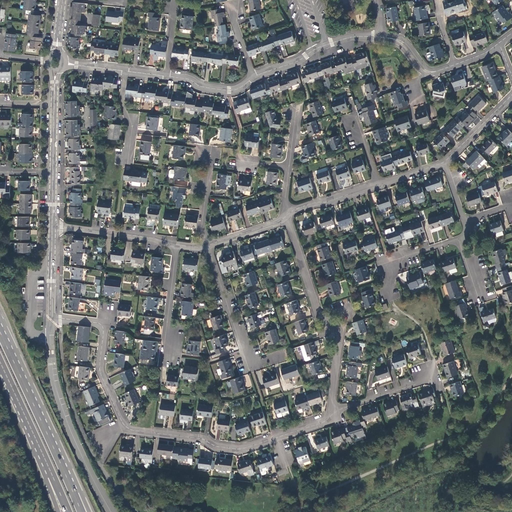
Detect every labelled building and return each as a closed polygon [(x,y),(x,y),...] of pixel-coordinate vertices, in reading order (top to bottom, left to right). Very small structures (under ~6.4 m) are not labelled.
[(35,11),(36,2),(25,0),(24,9),(24,12),(27,12),(32,13),(38,13),(39,11),(35,11)] [(248,0),(251,11),(261,10),(259,0),(248,0)] [(448,3),(443,4),(445,9),(444,10),(447,16),(452,14),(451,12),(456,10),(458,9),(459,11),(466,9),(464,3),(465,2),(464,0),(457,0),(455,1),(448,4),(448,3)] [(73,7),(71,7),(70,16),(74,16),(78,17),(79,12),(81,12),(86,13),(86,8),(85,8),(85,4),(74,2),(73,7)] [(413,17),(414,21),(428,19),(427,14),(426,14),(424,6),(414,8),(416,17),(413,17)] [(509,14),(502,6),(493,12),(499,22),(501,21),(503,24),(511,17),(511,15),(510,13),(509,14)] [(399,20),(396,7),(387,9),(389,22),(399,20)] [(215,19),(216,26),(218,26),(224,25),(222,17),(224,17),(224,12),(221,13),(220,9),(211,11),(213,19),(215,19)] [(119,21),(123,21),(124,12),(120,12),(120,13),(107,11),(106,21),(119,23),(119,21)] [(157,18),(157,13),(149,12),(148,17),(150,17),(148,30),(159,31),(161,18),(157,18)] [(38,15),(38,13),(32,13),(32,16),(30,16),(29,23),(39,25),(40,25),(41,16),(38,15)] [(263,27),(259,14),(249,17),(254,30),(263,27)] [(92,25),(100,26),(101,16),(94,15),(92,25)] [(192,30),(194,17),(183,15),(181,29),(192,30)] [(72,29),(72,33),(80,34),(84,35),(85,30),(86,30),(86,26),(82,26),(79,25),(79,23),(80,21),(74,20),(72,20),(70,29),(72,29)] [(30,32),(29,36),(32,37),(35,37),(36,33),(38,34),(40,25),(39,25),(29,23),(28,32),(30,32)] [(431,35),(428,23),(418,24),(421,37),(431,35)] [(227,32),(225,25),(224,25),(218,26),(219,34),(217,34),(218,42),(227,40),(227,37),(229,36),(229,32),(227,32)] [(292,31),(276,37),(279,45),(286,43),(286,44),(295,41),(292,31)] [(463,32),(452,36),(455,45),(467,42),(463,32)] [(16,45),(17,35),(6,33),(5,37),(6,38),(6,41),(5,50),(15,51),(16,45)] [(79,44),(80,34),(72,33),(72,37),(70,37),(70,39),(69,43),(69,47),(80,49),(80,44),(79,44)] [(473,35),(469,36),(472,46),(476,44),(476,46),(482,44),(484,44),(488,42),(485,33),(473,37),(473,35)] [(41,42),(43,42),(43,38),(35,37),(32,37),(30,48),(40,50),(41,45),(41,42)] [(261,42),(261,43),(264,50),(264,52),(273,49),(272,48),(279,45),(276,37),(261,42)] [(140,42),(124,39),(123,49),(132,51),(132,49),(139,50),(140,42)] [(157,56),(166,57),(167,47),(168,42),(162,41),(162,46),(152,45),(151,54),(158,55),(157,56)] [(102,43),(92,42),(91,50),(95,51),(94,53),(97,53),(101,53),(105,54),(105,53),(106,44),(106,43),(102,42),(102,43)] [(254,53),(264,50),(261,43),(246,48),(249,57),(255,55),(254,53)] [(116,45),(106,44),(105,53),(108,54),(111,55),(115,55),(119,55),(120,44),(116,44),(116,45)] [(440,44),(429,47),(434,60),(445,57),(443,51),(442,51),(441,49),(440,44)] [(189,50),(173,48),(172,57),(181,59),(181,57),(188,58),(189,50)] [(208,54),(193,52),(191,61),(197,62),(198,60),(199,61),(207,62),(208,54)] [(355,70),(371,66),(366,52),(355,56),(356,58),(352,60),(354,67),(355,70)] [(217,64),(222,65),(222,63),(223,56),(208,54),(207,62),(215,63),(217,63),(217,64)] [(240,56),(224,54),(223,56),(222,63),(229,64),(229,65),(239,66),(240,56)] [(355,70),(354,67),(352,60),(351,58),(347,60),(346,58),(337,60),(337,61),(338,63),(336,64),(338,71),(344,69),(345,74),(355,70)] [(330,74),(338,72),(338,71),(336,64),(335,63),(332,64),(331,62),(321,65),(321,66),(324,74),(330,73),(330,74)] [(482,67),(488,81),(489,80),(498,77),(492,63),(482,67)] [(0,80),(11,81),(11,67),(6,67),(4,67),(4,66),(0,66),(0,80)] [(306,73),(302,74),(305,83),(309,81),(309,80),(324,75),(324,74),(321,66),(316,68),(317,69),(314,70),(314,68),(313,68),(305,70),(306,73)] [(32,72),(21,72),(21,81),(33,81),(33,78),(32,78),(32,72)] [(290,86),(301,83),(298,73),(287,76),(287,79),(283,81),(286,89),(291,87),(290,86)] [(463,74),(451,78),(454,88),(467,84),(463,74)] [(95,89),(103,91),(103,88),(104,81),(100,81),(101,78),(93,77),(91,89),(95,89)] [(108,77),(105,77),(104,79),(104,81),(103,88),(107,89),(107,87),(117,89),(118,81),(114,80),(115,78),(112,78),(108,77)] [(504,90),(499,77),(498,77),(489,80),(494,93),(504,90)] [(279,79),(269,82),(270,85),(272,92),(277,90),(278,92),(286,89),(283,81),(280,82),(279,79)] [(77,91),(87,92),(88,85),(84,84),(84,82),(82,82),(78,81),(74,81),(73,92),(77,93),(77,91)] [(367,96),(369,100),(377,97),(376,94),(378,93),(376,85),(375,85),(373,85),(372,82),(365,85),(368,96),(367,96)] [(445,89),(450,87),(448,82),(443,84),(443,83),(439,85),(438,83),(432,85),(434,91),(433,96),(444,98),(446,90),(445,89)] [(255,90),(251,91),(253,98),(268,94),(268,95),(272,94),(272,92),(270,85),(266,86),(265,84),(257,86),(257,87),(257,89),(255,90)] [(33,94),(34,85),(22,85),(22,94),(33,94)] [(133,97),(142,98),(143,88),(139,88),(140,85),(135,85),(135,87),(127,86),(126,93),(133,94),(133,97)] [(150,96),(156,97),(157,92),(157,90),(151,89),(152,87),(147,86),(147,89),(143,88),(142,98),(150,99),(150,96)] [(397,105),(399,108),(409,105),(407,101),(405,101),(402,94),(401,94),(400,90),(391,93),(395,105),(397,105)] [(163,102),(171,104),(172,97),(173,94),(169,94),(169,91),(164,91),(164,93),(157,92),(156,97),(156,99),(163,100),(163,102)] [(180,105),(185,105),(186,98),(181,97),(181,95),(176,94),(176,97),(172,97),(171,104),(171,106),(179,107),(180,105)] [(479,96),(468,106),(469,108),(474,113),(477,110),(478,112),(486,104),(479,96)] [(238,104),(234,105),(237,113),(241,112),(241,111),(246,109),(247,113),(253,111),(248,97),(237,101),(238,104)] [(191,110),(199,111),(200,102),(197,102),(197,99),(192,98),(192,101),(187,100),(186,108),(191,108),(191,110)] [(344,98),(332,102),(335,112),(348,108),(344,98)] [(207,110),(213,111),(214,106),(214,104),(209,103),(209,101),(204,100),(204,103),(201,102),(200,112),(207,113),(207,110)] [(80,106),(80,101),(67,101),(67,116),(70,116),(78,116),(80,116),(80,112),(78,112),(78,106),(80,106)] [(323,114),(319,101),(309,104),(314,117),(323,114)] [(413,107),(415,114),(426,110),(424,103),(413,107)] [(221,107),(214,106),(213,111),(213,114),(220,115),(220,117),(228,118),(230,109),(226,109),(226,106),(222,105),(221,107)] [(374,105),(362,109),(364,113),(363,113),(367,125),(377,122),(373,110),(375,109),(374,105)] [(117,107),(106,106),(105,119),(116,120),(117,116),(116,116),(117,107)] [(474,118),(477,115),(474,113),(469,108),(459,118),(465,125),(466,126),(474,119),(474,118)] [(278,121),(274,110),(266,113),(271,127),(280,128),(281,121),(278,121)] [(427,111),(415,115),(418,125),(430,121),(427,111)] [(19,124),(19,127),(21,127),(31,128),(32,128),(33,128),(33,114),(22,114),(22,124),(19,124)] [(0,124),(12,125),(12,115),(0,115),(0,124)] [(408,116),(394,121),(395,124),(398,132),(412,127),(408,116)] [(158,131),(159,118),(148,117),(147,129),(158,131)] [(457,117),(455,120),(462,128),(465,125),(459,118),(457,117)] [(68,120),(68,136),(71,135),(79,135),(81,135),(81,131),(78,131),(78,125),(80,124),(80,120),(78,120),(70,120),(68,120)] [(453,137),(462,128),(455,120),(445,129),(453,137)] [(320,132),(316,121),(307,124),(311,135),(320,132)] [(119,140),(121,125),(111,124),(109,139),(119,140)] [(200,136),(201,125),(198,125),(197,125),(191,124),(190,135),(200,136)] [(31,133),(31,128),(21,127),(21,136),(32,137),(32,133),(31,133)] [(387,132),(386,127),(373,131),(374,136),(375,136),(378,144),(388,141),(386,132),(387,132)] [(230,142),(232,129),(222,128),(220,141),(230,142)] [(506,146),(511,140),(511,133),(508,129),(502,135),(502,134),(498,138),(506,146)] [(446,145),(450,141),(442,134),(434,142),(440,149),(443,146),(445,144),(446,145)] [(79,145),(79,135),(71,135),(72,139),(70,139),(70,142),(70,146),(70,150),(72,150),(80,149),(81,149),(81,145),(79,145)] [(259,148),(260,138),(253,136),(246,135),(245,146),(259,148)] [(339,135),(329,139),(333,150),(342,147),(340,140),(341,140),(339,135)] [(489,154),(498,145),(491,139),(482,148),(489,154)] [(150,156),(151,142),(141,141),(140,154),(142,155),(141,159),(149,160),(150,156)] [(316,146),(314,142),(302,147),(303,151),(304,150),(305,155),(302,156),(302,157),(300,157),(299,159),(300,162),(302,163),(307,161),(306,159),(316,155),(313,147),(316,146)] [(419,156),(430,152),(427,143),(416,147),(419,156)] [(21,144),(20,153),(21,153),(30,154),(31,148),(32,148),(32,144),(21,144)] [(281,159),(283,145),(273,144),(271,157),(281,159)] [(186,152),(186,147),(175,145),(173,158),(184,160),(184,155),(185,152),(186,152)] [(80,157),(80,149),(72,150),(72,153),(70,153),(70,156),(70,160),(70,164),(81,163),(81,159),(80,159),(80,157)] [(395,166),(413,160),(410,151),(392,157),(395,166)] [(480,168),(487,161),(477,151),(466,162),(474,169),(478,166),(480,168)] [(31,159),(31,154),(30,154),(21,153),(21,163),(32,163),(32,159),(31,159)] [(382,162),(381,162),(384,172),(388,170),(392,169),(392,170),(396,168),(395,166),(392,157),(391,153),(381,157),(382,162)] [(366,170),(363,160),(352,164),(355,173),(366,170)] [(339,180),(351,176),(348,166),(336,170),(339,180)] [(80,185),(80,167),(71,167),(71,171),(71,178),(72,178),(72,180),(72,185),(80,185)] [(186,176),(187,168),(176,167),(175,170),(171,170),(170,171),(169,176),(170,177),(174,178),(174,179),(184,181),(185,176),(186,176)] [(143,172),(125,170),(124,180),(133,181),(141,182),(147,183),(149,173),(143,173),(143,172)] [(511,170),(502,174),(506,183),(510,182),(510,181),(511,179),(511,170)] [(327,182),(332,180),(328,171),(316,175),(319,183),(327,181),(327,182)] [(276,186),(278,173),(268,172),(267,184),(276,186)] [(227,190),(228,176),(218,175),(217,188),(227,190)] [(440,177),(425,182),(428,192),(443,186),(440,177)] [(309,190),(313,189),(310,178),(297,182),(300,191),(308,189),(309,190)] [(251,191),(252,182),(243,181),(243,180),(239,179),(238,190),(251,191)] [(18,181),(18,191),(30,191),(30,182),(18,181)] [(4,198),(10,198),(10,190),(10,188),(6,188),(6,183),(0,182),(0,193),(4,194),(4,198)] [(494,193),(499,192),(495,182),(482,186),(483,189),(480,190),(482,196),(485,195),(494,193)] [(186,199),(187,189),(173,187),(172,192),(174,192),(173,199),(177,199),(176,207),(182,208),(184,198),(186,199)] [(425,197),(422,187),(414,190),(414,189),(410,190),(413,201),(417,200),(418,203),(419,203),(425,202),(425,200),(424,197),(425,197)] [(71,199),(71,203),(72,203),(81,203),(82,203),(82,199),(81,199),(81,189),(74,189),(73,193),(71,192),(71,195),(71,199)] [(399,206),(410,202),(407,192),(395,196),(399,206)] [(469,206),(482,202),(479,193),(466,197),(469,206)] [(20,195),(20,204),(32,204),(32,195),(20,195)] [(380,210),(392,206),(388,196),(384,197),(385,198),(382,199),(377,201),(380,210)] [(262,200),(258,201),(258,202),(261,211),(262,214),(266,212),(266,211),(275,208),(271,198),(263,201),(262,200)] [(112,203),(98,201),(97,211),(102,212),(104,212),(104,213),(111,214),(112,203)] [(249,215),(261,211),(258,202),(246,206),(249,215)] [(80,213),(81,203),(72,203),(71,207),(71,209),(71,213),(71,217),(82,217),(82,213),(80,213)] [(136,218),(139,218),(141,205),(137,204),(136,208),(134,208),(134,207),(132,204),(126,203),(125,207),(124,217),(128,217),(131,217),(131,219),(135,219),(136,218)] [(32,213),(32,204),(20,204),(20,213),(32,213)] [(359,221),(372,217),(368,207),(357,211),(359,221)] [(148,218),(159,220),(160,210),(149,209),(148,218)] [(230,221),(242,217),(240,209),(227,213),(230,221)] [(349,224),(354,222),(350,212),(337,217),(340,227),(341,226),(342,229),(350,226),(349,224)] [(451,212),(439,216),(442,226),(443,226),(447,225),(447,224),(454,221),(451,212)] [(163,224),(179,226),(180,215),(165,213),(163,224)] [(323,228),(334,224),(331,214),(326,215),(327,217),(324,218),(320,219),(323,228)] [(185,226),(197,228),(198,218),(186,216),(185,226)] [(431,229),(442,226),(439,216),(428,220),(431,229)] [(30,226),(30,217),(18,217),(18,226),(30,226)] [(218,231),(226,228),(222,217),(211,221),(212,225),(213,227),(211,227),(213,231),(218,230),(218,231)] [(305,235),(317,231),(314,221),(309,223),(309,224),(302,226),(305,235)] [(414,235),(425,232),(421,221),(410,225),(410,226),(403,229),(405,237),(406,239),(414,237),(414,235)] [(501,221),(490,225),(493,234),(504,231),(501,221)] [(402,239),(405,237),(403,229),(402,227),(398,228),(399,231),(396,232),(394,228),(386,230),(385,232),(389,244),(402,240),(402,239)] [(30,234),(30,230),(19,230),(19,239),(29,239),(29,234),(30,234)] [(274,238),(269,239),(272,250),(284,246),(281,236),(274,239),(274,238)] [(378,248),(375,237),(363,241),(363,243),(361,243),(364,251),(370,254),(371,250),(378,248)] [(258,255),(273,250),(272,250),(269,239),(258,243),(258,242),(254,243),(258,255)] [(72,248),(71,252),(83,253),(85,254),(86,249),(83,249),(84,241),(73,240),(72,248)] [(354,252),(359,250),(356,241),(343,245),(346,254),(354,251),(354,252)] [(331,258),(326,242),(321,244),(317,245),(318,250),(322,261),(331,258)] [(31,247),(31,243),(20,243),(20,252),(30,252),(30,247),(31,247)] [(112,259),(124,260),(126,250),(118,249),(113,248),(112,259)] [(244,261),(255,257),(252,248),(248,249),(245,250),(245,249),(240,251),(244,261)] [(496,264),(497,268),(506,266),(504,261),(505,261),(501,249),(493,252),(497,264),(496,264)] [(81,264),(83,253),(71,252),(71,256),(72,256),(71,263),(81,264)] [(140,263),(144,263),(146,253),(133,252),(131,262),(133,262),(133,265),(140,266),(140,263)] [(235,270),(239,268),(234,253),(230,254),(230,255),(222,258),(225,267),(233,264),(235,270)] [(151,271),(164,273),(164,267),(162,267),(163,258),(152,257),(151,271)] [(189,269),(198,271),(199,260),(192,259),(192,260),(184,259),(183,270),(189,271),(189,269)] [(434,259),(421,264),(422,267),(424,274),(437,269),(434,259)] [(454,259),(441,263),(445,272),(457,268),(454,259)] [(289,268),(286,260),(277,263),(276,264),(281,277),(291,273),(289,267),(289,268)] [(336,274),(332,262),(323,265),(327,277),(336,274)] [(368,271),(366,266),(356,270),(358,277),(359,283),(370,279),(367,271),(368,271)] [(511,282),(506,266),(497,268),(502,284),(511,282)] [(82,279),(83,268),(71,267),(70,271),(72,272),(72,278),(82,279)] [(258,283),(254,271),(245,274),(247,282),(246,282),(248,287),(258,283)] [(424,283),(421,275),(413,277),(413,276),(406,278),(410,289),(420,286),(420,285),(424,283)] [(149,291),(151,277),(143,276),(140,276),(138,289),(149,291)] [(162,279),(151,278),(151,286),(161,287),(162,279)] [(116,292),(121,292),(122,282),(106,280),(105,290),(116,292)] [(341,294),(337,281),(327,284),(331,297),(341,294)] [(459,292),(455,281),(448,283),(445,284),(450,299),(462,295),(461,292),(459,292)] [(80,294),(82,284),(71,282),(70,286),(71,286),(70,293),(80,294)] [(290,289),(287,282),(278,285),(282,297),(292,293),(290,289)] [(190,298),(192,285),(183,283),(182,292),(181,292),(180,296),(190,298)] [(511,288),(511,286),(502,289),(504,292),(502,293),(506,305),(511,302),(511,288)] [(376,305),(371,290),(362,293),(367,308),(376,305)] [(259,305),(255,292),(246,295),(250,308),(259,305)] [(78,310),(80,298),(70,297),(69,309),(78,310)] [(157,310),(159,298),(149,297),(147,309),(157,310)] [(457,306),(455,306),(460,320),(465,318),(469,317),(466,309),(467,308),(466,303),(465,303),(464,299),(456,302),(457,306)] [(299,305),(297,300),(284,304),(288,316),(300,312),(298,305),(299,305)] [(193,316),(194,303),(181,301),(181,305),(183,306),(182,315),(193,316)] [(132,306),(119,305),(118,316),(123,316),(123,315),(130,316),(132,306)] [(496,318),(493,309),(485,312),(483,307),(479,309),(481,312),(482,316),(484,322),(496,318)] [(262,325),(258,313),(248,316),(252,328),(262,325)] [(224,326),(220,315),(213,317),(211,318),(215,330),(224,326)] [(154,330),(156,318),(146,316),(145,329),(154,330)] [(309,331),(305,319),(295,323),(299,335),(309,331)] [(367,332),(363,320),(352,323),(354,327),(357,335),(367,332)] [(88,343),(90,328),(79,326),(77,341),(88,343)] [(280,341),(276,329),(266,332),(270,345),(280,341)] [(124,344),(125,332),(116,331),(115,343),(124,344)] [(228,346),(224,335),(215,338),(219,348),(215,349),(217,354),(225,351),(224,347),(228,346)] [(157,352),(158,342),(144,340),(143,350),(141,350),(140,359),(154,361),(156,352),(157,352)] [(188,349),(187,354),(199,355),(201,341),(190,340),(189,349),(188,349)] [(455,353),(451,340),(440,343),(443,350),(445,356),(455,353)] [(315,346),(314,342),(300,347),(305,359),(307,361),(317,358),(316,355),(317,354),(315,346)] [(358,347),(359,343),(351,342),(351,346),(350,346),(349,358),(358,360),(358,356),(361,356),(361,351),(359,350),(359,347),(358,347)] [(418,345),(406,349),(410,359),(414,357),(414,356),(417,355),(421,354),(418,345)] [(87,361),(89,347),(79,346),(78,360),(87,361)] [(124,367),(125,355),(116,353),(114,366),(124,367)] [(403,366),(407,364),(404,354),(392,358),(395,369),(401,367),(400,366),(403,366)] [(232,371),(228,359),(219,362),(223,375),(224,374),(225,378),(233,376),(231,372),(232,371)] [(321,365),(320,361),(309,364),(313,375),(323,372),(321,365)] [(457,374),(453,361),(443,365),(447,378),(457,374)] [(357,366),(357,363),(349,362),(349,366),(348,365),(347,377),(356,378),(358,367),(356,367),(357,366)] [(284,380),(300,375),(298,368),(297,365),(281,370),(284,380)] [(183,378),(198,380),(199,369),(190,368),(190,367),(185,366),(183,378)] [(89,372),(90,368),(80,367),(78,379),(89,380),(90,375),(89,375),(89,372)] [(378,381),(391,377),(387,367),(375,371),(378,381)] [(136,381),(131,369),(121,374),(126,385),(136,381)] [(266,388),(280,383),(276,373),(263,378),(266,388)] [(167,385),(178,387),(179,377),(168,376),(167,385)] [(245,390),(241,377),(230,380),(235,393),(245,390)] [(465,397),(460,381),(450,385),(451,390),(452,389),(453,392),(454,397),(459,395),(460,398),(462,399),(464,398),(465,397)] [(356,396),(357,383),(347,382),(346,387),(348,387),(347,390),(347,395),(356,396)] [(97,393),(95,386),(84,391),(90,406),(99,402),(97,397),(96,393),(97,393)] [(140,402),(134,389),(125,393),(131,406),(140,402)] [(436,396),(433,389),(427,391),(427,392),(423,393),(419,394),(423,408),(436,404),(433,397),(436,396)] [(319,391),(307,395),(307,396),(310,406),(323,402),(321,398),(319,391)] [(415,407),(419,406),(415,395),(412,396),(411,394),(400,398),(403,406),(402,407),(403,409),(405,410),(408,409),(409,407),(408,405),(414,403),(415,407)] [(307,409),(311,408),(310,406),(307,396),(295,400),(298,410),(302,409),(304,408),(305,411),(307,410),(307,409)] [(282,413),(289,410),(286,401),(274,405),(278,417),(279,418),(282,417),(282,415),(282,413)] [(396,411),(399,410),(397,402),(390,404),(390,403),(383,405),(387,416),(397,413),(396,411)] [(165,415),(174,416),(176,406),(161,404),(159,418),(164,419),(165,418),(165,415)] [(102,405),(89,411),(91,414),(95,413),(100,426),(111,421),(106,410),(105,411),(102,405)] [(205,416),(212,417),(213,407),(198,405),(197,415),(205,416)] [(365,421),(380,416),(377,406),(361,411),(364,418),(360,419),(361,423),(363,427),(366,426),(365,421)] [(180,419),(193,421),(194,411),(181,409),(180,419)] [(261,425),(267,423),(263,412),(250,416),(253,427),(258,425),(261,424),(261,425)] [(217,429),(229,430),(231,421),(218,419),(217,429)] [(238,435),(250,431),(247,421),(235,425),(238,435)] [(349,432),(345,433),(347,439),(348,442),(352,440),(351,438),(356,436),(365,433),(363,427),(361,423),(348,428),(349,432)] [(343,440),(347,439),(345,433),(344,430),(338,432),(337,430),(331,433),(335,444),(344,441),(343,440)] [(318,449),(330,446),(326,437),(319,439),(315,440),(318,449)] [(158,454),(173,456),(174,448),(174,446),(159,444),(158,454)] [(127,461),(132,462),(134,446),(130,445),(129,446),(125,446),(121,445),(120,456),(128,457),(127,461)] [(310,460),(306,447),(302,448),(302,447),(298,448),(299,449),(295,450),(300,464),(310,460)] [(140,458),(152,460),(154,449),(141,448),(140,458)] [(188,460),(193,460),(194,451),(187,451),(187,449),(174,448),(173,456),(173,458),(179,459),(179,460),(188,461),(188,460)] [(274,466),(274,465),(271,455),(257,460),(262,474),(263,475),(266,474),(266,472),(266,471),(268,470),(267,468),(274,466)] [(199,468),(212,469),(213,459),(208,459),(200,458),(199,468)] [(228,470),(232,471),(233,460),(219,459),(219,460),(216,459),(215,469),(220,470),(220,473),(227,474),(228,470)] [(240,473),(253,469),(250,460),(241,463),(241,462),(237,464),(240,473)]
